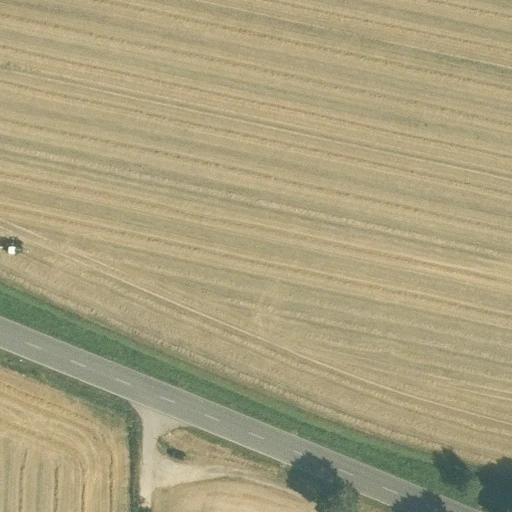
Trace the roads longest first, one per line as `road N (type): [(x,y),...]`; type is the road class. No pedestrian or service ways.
road 1 (tertiary): [(0,339),(434,511)]
road 2 (track): [(167,511),(197,492),(252,481),(332,511)]
